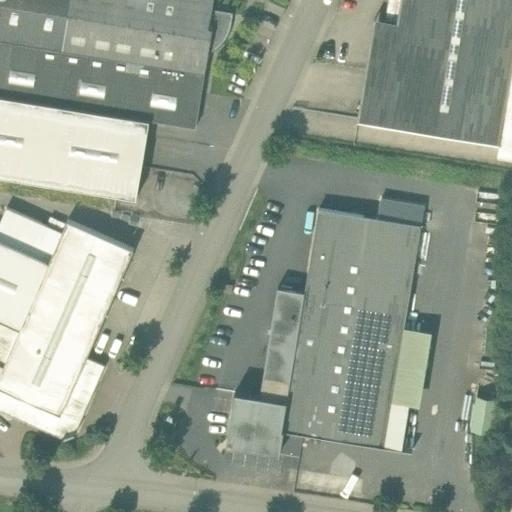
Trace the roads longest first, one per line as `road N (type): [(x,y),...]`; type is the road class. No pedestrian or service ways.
road 1 (residential): [(96,491),(317,0)]
road 2 (unclassified): [(96,491),(235,511)]
